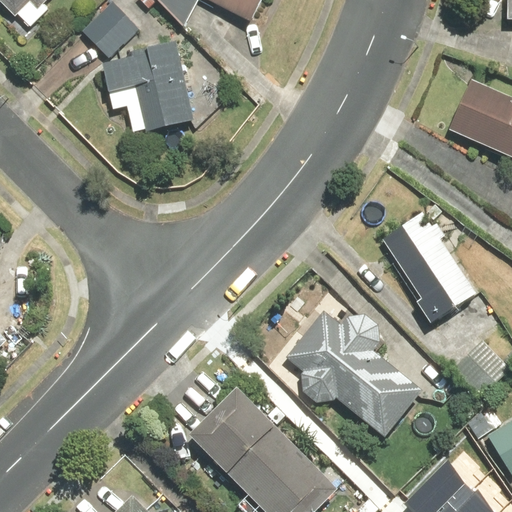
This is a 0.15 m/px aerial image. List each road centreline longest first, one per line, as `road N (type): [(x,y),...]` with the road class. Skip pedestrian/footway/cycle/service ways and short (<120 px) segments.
road 1 (tertiary): [(176,305),(295,180),(366,58),(382,0)]
road 2 (residential): [(0,121),(176,305)]
road 3 (tertiary): [(0,478),(176,305)]
